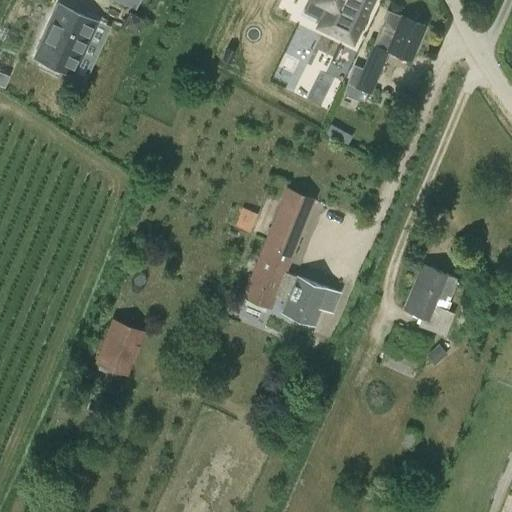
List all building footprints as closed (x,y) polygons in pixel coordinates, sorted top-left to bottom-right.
[(333,0),(339,2),(334,14),(357,25),(368,0),(333,0)] [(33,56),(72,73),(95,21),(56,4),(33,56)] [(352,65),(344,84),(347,85),(345,91),(363,99),(366,92),(369,93),(372,88),(375,77),(376,77),(386,51),(410,60),(424,25),(386,10),(372,45),(370,44),(360,68),(352,65)] [(274,296),(285,301),(282,311),(312,323),(318,307),(329,311),(337,293),(326,288),(295,276),(294,279),(282,274),(313,199),(286,187),(242,295),(269,306),(274,296)] [(249,229),(255,211),(241,206),(235,224),(249,229)] [(445,310),(448,301),(446,301),(456,279),(420,264),(402,308),(421,316),(418,324),(442,334),(451,313),(445,310)] [(111,320),(95,361),(126,372),(142,331),(111,320)] [(415,392),(433,346),(401,333),(393,351),(380,345),(361,390),(386,400),(393,383),(415,392)]
